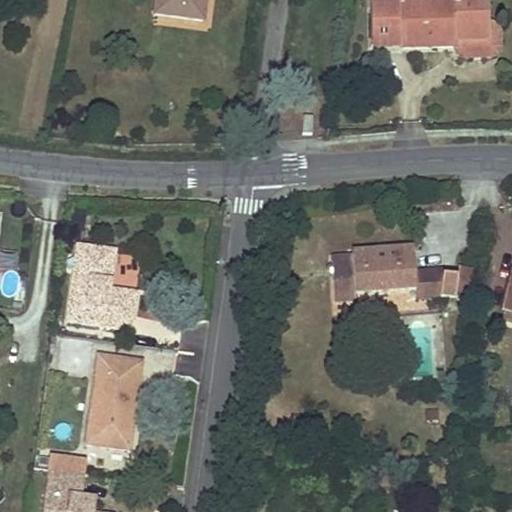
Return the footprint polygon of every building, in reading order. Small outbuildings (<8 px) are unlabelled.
[(202,23),(205,0),(156,0),(154,16),(202,23)] [(485,26),(485,0),(454,0),(455,3),(403,4),(402,0),(390,0),(370,1),(371,47),(403,46),(403,50),(455,49),(457,49),(458,44),(486,43),(485,26)] [(497,52),(498,48),(498,34),(495,29),(489,27),(485,26),(486,43),(458,44),(457,49),(455,49),(459,55),(461,57),(465,58),(490,57),(493,56),(495,54),(497,52)] [(312,135),(313,118),(303,117),(302,135),(312,135)] [(80,232),(82,232),(84,218),(70,216),(68,230),(80,232)] [(67,237),(79,239),(80,232),(68,230),(67,237)] [(68,323),(131,332),(135,296),(109,292),(103,291),(104,285),(110,286),(114,253),(78,248),(68,323)] [(439,298),(455,299),(456,292),(457,279),(442,278),(442,273),(414,275),(413,251),(352,255),(352,258),(331,260),(334,302),(355,300),(354,294),(415,289),(416,299),(439,298)] [(474,271),(458,269),(457,279),(456,292),(472,294),(474,271)] [(511,270),(502,309),(511,311),(511,270)] [(99,360),(87,446),(129,452),(132,427),(128,427),(129,418),(133,418),(141,365),(99,360)] [(438,422),(438,413),(427,414),(427,423),(438,422)] [(49,460),(48,472),(85,477),(87,465),(49,460)] [(85,477),(48,472),(42,511),(94,511),(96,503),(82,501),(85,477)]
